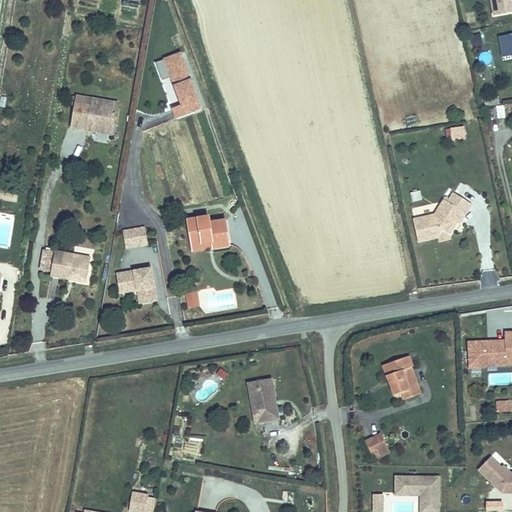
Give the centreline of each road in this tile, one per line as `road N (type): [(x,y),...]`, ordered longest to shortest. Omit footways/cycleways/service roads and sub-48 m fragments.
road 1 (tertiary): [(0,373),(332,321)]
road 2 (residential): [(342,511),(328,375),(332,321)]
road 3 (tertiary): [(332,321),(511,291)]
